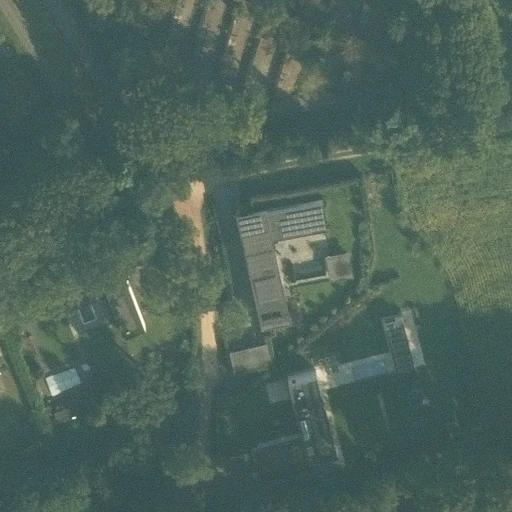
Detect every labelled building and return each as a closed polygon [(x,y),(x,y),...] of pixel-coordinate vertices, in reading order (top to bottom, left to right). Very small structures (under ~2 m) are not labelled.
[(238,220),(256,303),(258,313),(284,308),(269,239),(327,228),(322,200),(247,214),(248,218),(238,220)] [(105,254),(101,257),(102,258),(105,256),(111,271),(102,275),(98,266),(97,267),(101,276),(97,278),(95,274),(42,294),(50,315),(61,310),(63,314),(104,298),(103,294),(107,293),(123,336),(125,335),(124,333),(144,325),(123,268),(143,261),(140,253),(136,251),(131,249),(126,248),(120,248),(115,249),(110,251),(105,254)] [(330,278),(353,274),(350,250),(326,254),(330,278)] [(383,321),(397,374),(415,370),(402,316),(383,321)] [(230,349),(234,368),(272,360),(268,341),(230,349)] [(316,371),(287,378),(308,459),(336,452),(316,371)] [(79,402),(66,407),(70,418),(83,413),(79,402)] [(291,463),(286,445),(258,453),(263,470),(291,463)]
